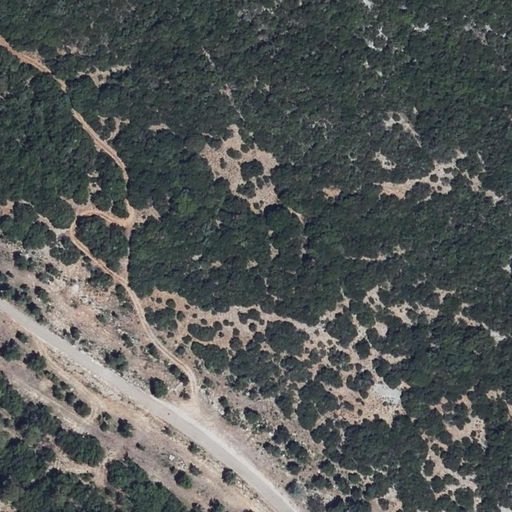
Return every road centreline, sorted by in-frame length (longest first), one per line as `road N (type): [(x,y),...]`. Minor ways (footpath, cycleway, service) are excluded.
road 1 (track): [(195,436),(190,374),(155,342),(132,291),(73,238),(70,225),(79,217),(128,216),(122,170),(88,131),(66,87),(0,40)]
road 2 (unclassified): [(0,302),(164,413),(285,511)]
road 3 (track): [(260,511),(145,419),(64,374),(43,353),(39,331)]
